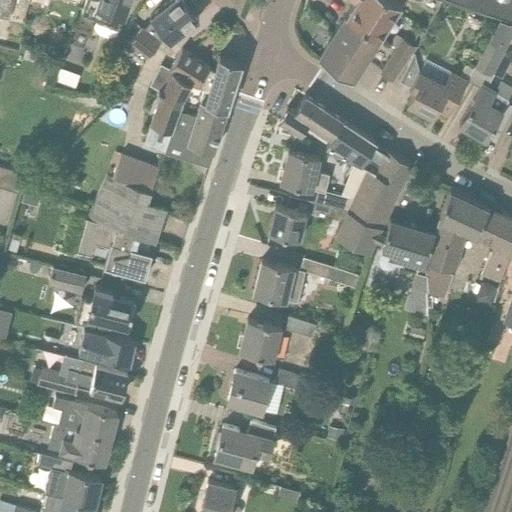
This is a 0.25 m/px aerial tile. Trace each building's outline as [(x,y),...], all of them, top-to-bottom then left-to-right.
[(0,0),(0,15),(9,18),(13,0),(0,0)] [(17,0),(16,5),(26,8),(28,3),(28,0),(17,0)] [(85,0),(81,12),(96,18),(96,19),(118,27),(122,15),(127,0),(85,0)] [(149,6),(132,39),(147,47),(140,60),(145,62),(149,56),(157,45),(156,44),(166,36),(169,40),(198,17),(184,0),(170,0),(154,13),(149,6)] [(355,0),(346,14),(379,37),(401,3),(396,0),(355,0)] [(511,0),(446,0),(500,16),(511,20),(511,0)] [(346,14),(332,35),(365,58),(379,37),(346,14)] [(480,86),(459,122),(485,137),(502,108),(508,97),(496,91),(496,90),(487,84),(493,73),(491,72),(511,30),(511,20),(500,16),(473,69),(467,79),(467,80),(480,86)] [(332,35),(318,57),(334,68),(352,80),(365,58),(332,35)] [(402,37),(396,47),(408,55),(415,45),(402,37)] [(161,92),(149,121),(170,129),(177,109),(181,97),(190,83),(196,85),(207,67),(208,65),(181,47),(169,67),(172,69),(163,88),(159,86),(158,88),(157,90),(161,92)] [(382,70),(380,73),(393,80),(394,77),(408,55),(396,47),(382,70)] [(36,53),(34,61),(41,64),(44,55),(36,53)] [(201,97),(196,115),(222,123),(228,103),(230,96),(236,79),(241,61),(240,61),(219,55),(215,68),(207,67),(196,85),(204,87),(201,97)] [(53,78),(73,86),(78,74),(58,66),(53,78)] [(414,88),(407,102),(433,116),(436,110),(448,116),(467,80),(467,79),(459,75),(450,70),(444,82),(419,69),(410,86),(414,88)] [(280,118),(279,120),(301,134),(308,122),(330,137),(340,121),(342,118),(315,100),(306,94),(305,94),(302,98),(294,110),(287,106),(280,118)] [(170,129),(169,133),(187,140),(182,155),(190,157),(208,164),(213,149),(222,123),(196,115),(177,109),(170,129)] [(331,138),(326,145),(358,162),(366,167),(374,171),(377,166),(386,148),(386,147),(374,139),(373,138),(342,118),(340,121),(330,137),(331,138)] [(346,208),(381,225),(410,163),(396,154),(386,147),(386,148),(377,166),(374,171),(366,167),(365,168),(357,185),(352,196),(346,208)] [(287,149),(280,180),(313,188),(312,189),(317,190),(314,201),(346,208),(352,196),(357,185),(350,184),(347,195),(325,190),(329,173),(317,170),(320,157),(287,149)] [(122,151),(113,175),(151,189),(159,165),(122,151)] [(85,217),(85,218),(138,236),(151,240),(154,241),(166,206),(147,200),(151,189),(113,175),(107,173),(104,180),(85,217)] [(24,188),(21,201),(37,205),(40,192),(24,188)] [(433,236),(425,267),(425,291),(426,291),(444,297),(453,269),(455,270),(466,231),(476,235),(476,236),(492,243),(481,273),(500,280),(508,258),(511,246),(511,216),(483,203),(450,188),(438,217),(439,217),(433,236)] [(314,201),(312,212),(341,219),(346,208),(314,201)] [(274,203),(268,231),(300,239),(307,211),(307,210),(286,206),(274,203)] [(341,219),(334,234),(369,251),(370,252),(375,239),(383,243),(379,253),(378,259),(378,261),(379,263),(381,265),(382,267),(385,268),(387,268),(389,268),(392,268),(394,267),(395,265),(396,264),(416,270),(411,287),(425,291),(425,267),(433,236),(432,236),(434,231),(390,218),(385,234),(378,230),(381,225),(346,208),(341,219)] [(87,220),(79,250),(90,253),(90,251),(93,242),(109,247),(102,266),(144,277),(150,252),(147,251),(151,240),(138,236),(85,218),(85,219),(86,219),(87,220)] [(12,232),(8,249),(16,251),(20,234),(12,232)] [(261,259),(253,291),(287,299),(297,301),(304,270),(350,284),(355,286),(359,274),(303,256),(299,268),(295,267),(261,259)] [(2,257),(0,262),(0,266),(13,270),(15,260),(2,257)] [(48,282),(81,291),(86,273),(53,265),(48,282)] [(80,294),(74,320),(110,329),(112,321),(128,325),(134,300),(111,294),(112,291),(95,286),(92,297),(80,294)] [(288,314),(284,327),(312,336),(316,323),(288,314)] [(247,317),(240,347),(274,356),(281,325),(247,317)] [(349,321),(345,329),(373,340),(377,332),(349,321)] [(84,327),(78,350),(129,363),(134,339),(104,332),(84,327)] [(356,335),(352,345),(363,349),(367,339),(356,335)] [(42,366),(37,382),(77,393),(80,386),(89,388),(120,396),(126,371),(95,363),(82,359),(79,371),(76,370),(75,375),(42,366)] [(232,379),(227,400),(263,408),(270,377),(234,368),(234,371),(232,379)] [(278,369),(275,381),(299,388),(303,376),(278,369)] [(306,381),(303,390),(352,404),(355,395),(306,381)] [(53,402),(52,406),(61,408),(57,421),(75,426),(80,428),(111,435),(117,411),(85,403),(75,400),(55,395),(53,402)] [(222,423),(214,455),(249,464),(252,465),(257,449),(267,453),(275,426),(250,419),(247,430),(222,423)] [(54,420),(50,435),(62,438),(59,450),(74,453),(73,454),(104,462),(111,435),(80,428),(75,426),(57,421),(54,420)] [(328,425),(326,438),(341,440),(343,428),(328,425)] [(44,488),(43,492),(47,493),(94,505),(94,503),(100,477),(68,469),(50,465),(44,488)] [(208,479),(199,511),(228,511),(235,485),(208,479)] [(279,486),(277,495),(296,501),(299,491),(279,486)] [(43,510),(42,511),(91,511),(94,505),(47,493),(44,504),(43,510)] [(0,499),(0,511),(35,511),(36,509),(16,503),(15,504),(0,499)]
